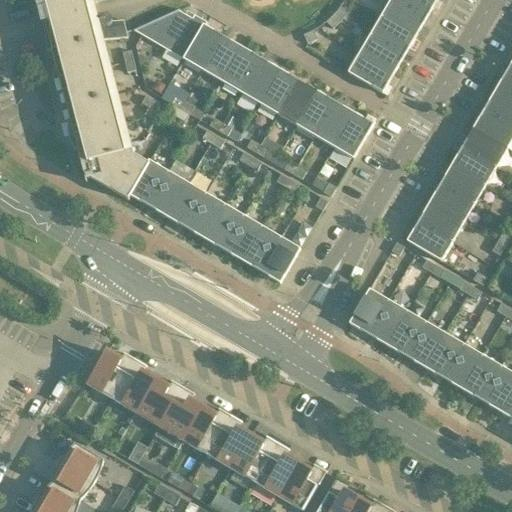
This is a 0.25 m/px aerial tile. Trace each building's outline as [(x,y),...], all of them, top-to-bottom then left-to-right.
[(67,4),(67,6),(82,5),(82,4),(92,3),(92,2),(107,1),(106,0),(32,0),(38,12),(39,12),(39,11),(56,10),(55,5),(67,4)] [(391,0),(381,18),(415,38),(426,19),(393,0),(391,0)] [(393,0),(426,19),(437,1),(435,0),(393,0)] [(334,17),(340,23),(347,15),(341,9),(334,17)] [(192,20),(181,14),(179,13),(180,12),(179,11),(133,32),(134,33),(135,33),(184,62),(205,28),(205,27),(207,24),(194,17),(192,20)] [(333,30),(340,23),(334,17),(327,24),(333,30)] [(370,37),(404,57),(415,38),(381,18),(370,37)] [(127,201),(150,163),(148,162),(147,164),(145,155),(133,156),(103,41),(128,39),(123,22),(71,26),(71,32),(50,34),(51,40),(47,41),(46,40),(45,40),(46,47),(46,56),(47,56),(48,56),(48,53),(51,53),(81,167),(92,181),(127,201)] [(184,62),(203,73),(223,38),(205,28),(184,62)] [(316,41),(313,33),(303,37),(307,45),(316,41)] [(359,55),(393,75),(404,57),(370,37),(359,55)] [(242,49),(223,38),(203,73),(222,84),(242,49)] [(222,84),(240,95),(260,60),(242,49),(222,84)] [(130,52),(122,54),(127,74),(135,72),(130,52)] [(359,55),(348,75),(382,95),(393,75),(359,55)] [(279,71),(260,60),(240,95),(259,106),(279,71)] [(259,106),(278,116),(298,82),(279,71),(259,106)] [(511,78),(505,74),(494,93),(511,103),(511,78)] [(296,127),(316,93),(298,82),(278,116),(296,127)] [(296,127),(315,138),(335,104),(316,93),(296,127)] [(511,103),(494,93),(483,112),(511,128),(511,103)] [(146,97),(141,105),(159,115),(163,107),(146,97)] [(172,106),(181,111),(185,103),(176,98),(172,106)] [(181,111),(189,116),(194,108),(185,103),(181,111)] [(354,115),(335,104),(315,138),(333,149),(354,115)] [(167,113),(176,118),(180,111),(172,106),(167,113)] [(189,116),(180,111),(176,118),(185,124),(189,116)] [(511,141),(511,128),(483,112),(473,130),(507,150),(511,141)] [(373,126),(354,115),(333,149),(353,161),(373,126)] [(209,127),(218,133),(223,125),(214,120),(209,127)] [(223,125),(218,133),(227,138),(231,130),(223,125)] [(507,150),(473,130),(462,149),(496,169),(507,150)] [(202,140),(210,145),(215,138),(206,133),(202,140)] [(224,143),(215,138),(210,145),(219,150),(224,143)] [(246,149),(256,154),(260,147),(251,141),(246,149)] [(260,147),(256,154),(264,159),(269,152),(260,147)] [(496,169),(462,149),(451,168),(485,188),(496,169)] [(239,162),(248,167),(252,159),(243,154),(239,162)] [(252,159),(248,167),(257,172),(261,165),(252,159)] [(148,208),(169,174),(150,163),(127,201),(128,202),(131,198),(148,208)] [(284,171),(293,176),(297,168),(288,163),(284,171)] [(306,173),(297,168),(293,176),(301,181),(306,173)] [(485,188),(451,168),(440,186),(474,207),(485,188)] [(167,219),(187,185),(169,174),(148,208),(167,219)] [(276,184),(285,189),(289,181),(281,176),(276,184)] [(311,187),(331,198),(336,189),(317,178),(311,187)] [(299,187),(289,181),(285,189),(295,194),(299,187)] [(186,230),(206,196),(187,185),(167,219),(186,230)] [(474,207),(440,186),(429,205),(463,225),(474,207)] [(204,241),(225,206),(206,196),(186,230),(204,241)] [(315,208),(322,213),(328,204),(320,199),(315,208)] [(463,225),(429,205),(418,224),(452,244),(463,225)] [(223,252),(243,217),(225,206),(204,241),(223,252)] [(242,263),(262,228),(243,217),(223,252),(242,263)] [(452,244),(418,224),(406,243),(441,263),(452,244)] [(260,274),(280,239),(262,228),(242,263),(260,274)] [(497,244),(504,248),(509,239),(502,235),(497,244)] [(280,285),(300,251),(280,239),(260,274),(280,285)] [(396,244),(391,253),(399,258),(404,249),(396,244)] [(504,248),(497,244),(492,253),(499,257),(504,248)] [(430,274),(435,267),(426,262),(422,269),(430,274)] [(444,272),(435,267),(430,274),(440,279),(444,272)] [(476,273),(471,281),(482,287),(486,280),(476,273)] [(468,296),(472,289),(463,283),(459,291),(468,296)] [(481,294),(472,289),(468,296),(477,301),(481,294)] [(349,325),(368,336),(389,302),(369,290),(349,325)] [(368,336),(387,347),(407,313),(389,302),(368,336)] [(505,318),(510,310),(501,305),(496,313),(505,318)] [(387,347),(406,358),(426,324),(407,313),(387,347)] [(406,358),(425,369),(445,335),(426,324),(406,358)] [(425,369),(443,380),(464,346),(445,335),(425,369)] [(443,380),(462,391),(482,357),(464,346),(443,380)] [(87,386),(111,401),(135,361),(123,354),(123,355),(124,356),(120,362),(106,354),(87,386)] [(462,391),(481,402),(501,368),(482,357),(462,391)] [(147,368),(135,361),(111,401),(136,415),(155,382),(141,374),(145,368),(146,369),(147,368)] [(481,402),(499,413),(511,391),(511,374),(501,368),(481,402)] [(136,415),(159,429),(183,389),(171,382),(170,383),(171,384),(168,390),(155,382),(136,415)] [(194,396),(183,389),(159,429),(183,443),(202,410),(189,402),(193,396),(194,397),(194,396)] [(511,391),(499,413),(511,420),(511,391)] [(183,443),(207,457),(230,417),(219,410),(218,411),(219,412),(215,418),(202,410),(183,443)] [(242,424),(230,417),(207,457),(231,471),(250,438),(237,430),(240,424),(241,425),(242,424)] [(84,422),(79,431),(89,437),(95,428),(84,422)] [(231,471),(254,485),(278,445),(266,438),(266,439),(267,440),(263,446),(250,438),(231,471)] [(289,452),(278,445),(254,485),(278,499),(297,466),(284,458),(288,452),(289,453),(289,452)] [(63,458),(59,464),(95,484),(98,479),(101,471),(103,462),(75,446),(68,452),(63,458)] [(134,449),(127,460),(136,466),(143,454),(134,449)] [(159,463),(153,475),(161,480),(168,468),(159,463)] [(91,490),(95,484),(59,464),(56,470),(55,474),(53,482),(51,485),(80,502),(83,499),(88,493),(91,490)] [(303,511),(325,474),(326,475),(327,473),(314,466),(313,467),(314,468),(311,474),(297,466),(278,499),(301,511),(303,511)] [(350,511),(357,501),(344,493),(347,487),(348,488),(349,487),(336,479),(336,480),(317,511),(350,511)] [(185,494),(190,485),(183,480),(178,489),(185,494)] [(76,511),(78,506),(80,502),(51,485),(48,489),(42,494),(40,498),(36,503),(51,511),(76,511)] [(164,501),(170,492),(159,485),(154,494),(164,501)] [(190,485),(185,494),(192,498),(197,489),(190,485)] [(118,498),(127,504),(134,493),(125,487),(118,498)] [(180,498),(170,492),(164,501),(175,507),(180,498)] [(122,511),(127,504),(118,498),(112,509),(117,511),(122,511)] [(370,509),(357,501),(350,511),(382,511),(385,508),(374,501),(373,502),(374,502),(370,509)] [(51,511),(36,503),(33,509),(31,511),(51,511)]
